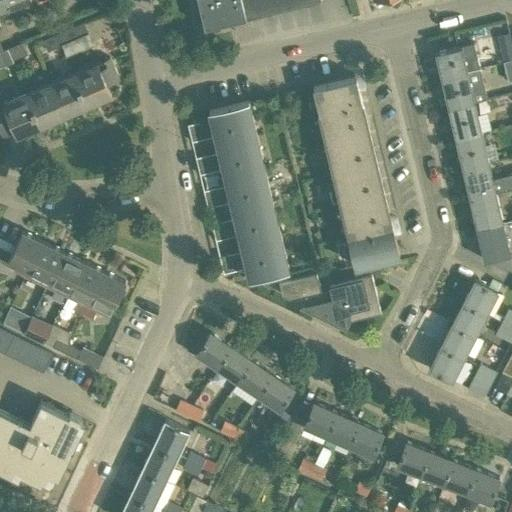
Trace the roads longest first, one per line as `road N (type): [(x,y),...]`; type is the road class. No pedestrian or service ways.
road 1 (residential): [(375,368),(441,242),(390,27)]
road 2 (residential): [(69,511),(184,278)]
road 3 (residential): [(154,81),(390,27)]
road 4 (residential): [(375,368),(184,278)]
road 5 (residential): [(168,187),(43,202),(0,182)]
road 6 (residential): [(511,435),(375,368)]
